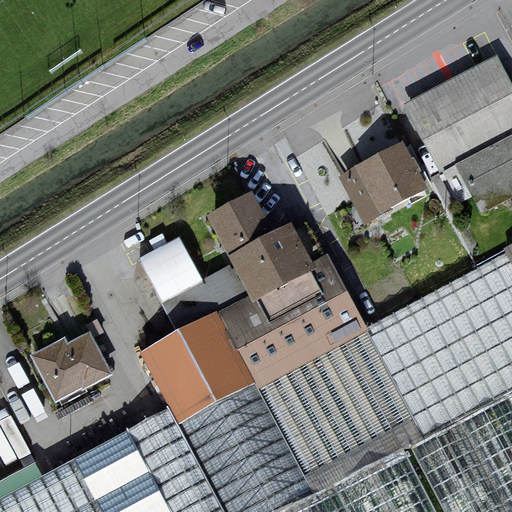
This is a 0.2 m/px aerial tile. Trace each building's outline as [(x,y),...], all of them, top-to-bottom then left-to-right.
[(511,81),(498,57),(405,106),(442,174),(461,164),(511,135),(511,81)] [(511,191),(511,135),(461,164),(484,206),(511,191)] [(407,151),(343,183),(364,232),(433,201),(407,151)] [(258,203),(213,224),(250,300),(217,315),(263,390),(371,339),(330,261),(316,272),(299,239),(281,247),(258,203)] [(511,273),(506,263),(371,339),(427,437),(511,388),(511,273)] [(217,315),(141,360),(170,411),(182,434),(263,390),(217,315)] [(68,349),(33,364),(61,412),(108,383),(90,342),(71,354),(68,349)] [(170,411),(0,501),(0,511),(284,511),(319,494),(263,390),(182,434),(170,411)] [(511,511),(511,399),(420,448),(454,511),(511,511)] [(434,511),(402,450),(319,494),(284,511),(434,511)]
